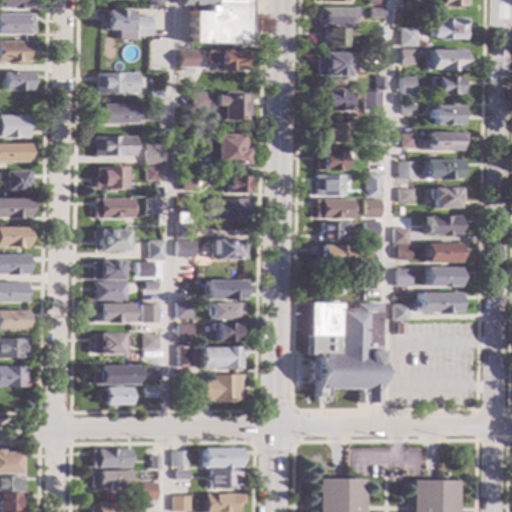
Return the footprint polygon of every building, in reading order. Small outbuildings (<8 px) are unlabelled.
[(30,0),(30,8),(0,8),(0,0),(30,0)] [(160,0),(160,8),(143,8),(143,0),(160,0)] [(242,0),(242,43),(185,43),(186,12),(200,12),(200,5),(174,5),(174,0),(242,0)] [(415,13),(400,13),(400,2),(415,1),(415,13)] [(353,25),(348,25),(348,28),(314,27),(314,8),(353,9),(353,25)] [(379,20),(364,19),(365,8),(366,8),(379,9),(379,20)] [(130,17),(146,17),(146,37),(129,37),(129,31),(99,30),(99,22),(94,22),(94,14),(100,14),(100,11),(130,11),(130,17)] [(29,33),(0,33),(0,14),(29,14),(29,33)] [(460,40),(432,40),(433,38),(424,38),(424,26),(427,26),(427,20),(461,20),(460,40)] [(341,33),(343,33),(342,40),(340,40),(340,47),(318,46),(319,29),(341,29),(341,33)] [(412,47),(395,47),(395,29),(412,29),(412,47)] [(377,51),(364,51),(364,36),(377,36),(377,51)] [(25,42),(32,42),(32,54),(25,54),(26,63),(0,63),(0,41),(25,41),(25,42)] [(239,69),(227,69),(227,71),(214,72),(214,70),(205,70),(205,62),(202,62),(202,51),(238,50),(239,69)] [(410,65),(395,65),(395,50),(410,50),(410,65)] [(457,70),(449,70),(449,72),(432,72),(432,70),(418,70),(418,62),(423,62),(423,50),(457,50),(457,70)] [(192,68),(173,68),(173,51),(191,51),(192,68)] [(344,77),(317,77),(317,76),(312,76),(312,54),(344,53),(344,77)] [(30,90),(0,90),(0,73),(30,73),(30,90)] [(132,78),(138,78),(138,88),(131,88),(131,93),(91,94),(91,74),(131,73),(132,78)] [(381,91),(371,91),(371,83),(366,83),(366,77),(381,77),(381,91)] [(460,95),(432,95),(432,86),(427,86),(426,78),(460,77),(460,95)] [(410,95),(394,95),(394,78),(411,78),(410,95)] [(159,102),(145,102),(145,92),(159,92),(159,102)] [(341,95),(347,94),(348,106),(341,106),(341,110),(314,111),(313,93),(341,92),(341,95)] [(376,111),(358,110),(359,92),(377,93),(376,111)] [(203,110),(185,110),(185,93),(203,93),(203,110)] [(245,120),(217,120),(217,106),(210,106),(210,95),(245,95),(245,120)] [(131,124),(91,124),(91,105),(131,105),(131,124)] [(154,121),(137,121),(137,105),(154,105),(154,121)] [(411,115),(396,115),(397,106),(411,106),(411,115)] [(460,125),(428,125),(428,120),(424,120),(424,110),(429,110),(429,107),(460,106),(460,125)] [(22,127),(25,127),(25,139),(0,138),(0,116),(22,116),(22,127)] [(375,138),(360,138),(361,121),(376,122),(375,138)] [(340,143),(313,142),(313,124),(340,124),(340,143)] [(459,151),(420,151),(420,149),(395,149),(395,135),(411,135),(411,142),(420,143),(420,141),(423,141),(423,133),(459,133),(459,151)] [(237,149),(244,149),(244,165),(211,166),(211,154),(196,154),(196,136),(237,136),(237,149)] [(129,156),(90,157),(90,137),(129,137),(129,156)] [(26,162),(0,162),(0,144),(26,144),(26,162)] [(159,145),(159,165),(139,165),(139,145),(159,145)] [(376,161),(361,161),(361,151),(364,152),(376,152),(376,161)] [(340,153),(345,153),(345,159),(339,159),(340,170),(313,170),(312,153),(339,152),(340,153)] [(455,179),(448,179),(448,181),(431,181),(431,179),(419,179),(419,160),(455,160),(455,179)] [(410,180),(393,180),(394,163),(410,163),(410,180)] [(122,189),(89,189),(89,177),(93,177),(93,167),(122,167),(122,189)] [(156,182),(141,182),(141,168),(156,168),(156,182)] [(27,190),(0,190),(0,172),(27,172),(27,190)] [(375,198),(362,198),(362,190),(361,190),(361,175),(376,175),(375,198)] [(339,196),(310,196),(310,176),(339,176),(339,196)] [(191,191),(177,191),(177,177),(191,177),(191,191)] [(248,194),(223,193),(223,186),(217,186),(217,177),(248,177),(248,194)] [(454,209),(429,209),(429,199),(423,199),(423,190),(427,190),(427,188),(454,188),(454,209)] [(408,203),(394,203),(394,190),(408,190),(408,203)] [(22,218),(0,219),(0,199),(22,199),(22,218)] [(128,219),(89,219),(89,200),(128,199),(128,219)] [(243,221),(211,221),(211,228),(199,228),(199,199),(243,199),(243,221)] [(156,214),(140,214),(140,200),(156,200),(156,214)] [(348,219),(311,220),(311,201),(348,200),(348,219)] [(376,219),(359,218),(359,200),(374,201),(376,201),(376,219)] [(185,222),(188,222),(188,239),(170,239),(170,222),(173,222),(174,213),(186,213),(185,222)] [(452,217),(456,217),(456,235),(452,235),(422,236),(422,234),(417,234),(417,225),(421,225),(421,217),(452,217)] [(344,241),(313,241),(312,233),(317,233),(317,223),(344,223),(344,241)] [(374,237),(358,236),(358,223),(374,223),(374,237)] [(25,247),(17,247),(17,248),(0,248),(0,228),(26,228),(25,247)] [(404,244),(388,244),(388,228),(404,229),(404,244)] [(123,252),(94,252),(94,251),(93,251),(93,240),(88,240),(88,230),(123,230),(123,252)] [(159,260),(143,260),(143,241),(159,242),(159,260)] [(191,258),(171,258),(171,241),(191,241),(191,258)] [(242,260),(206,260),(206,241),(242,241),(242,260)] [(454,255),(457,255),(457,262),(420,263),(420,244),(454,244),(454,255)] [(347,264),(311,265),(311,246),(346,245),(347,264)] [(407,261),(391,260),(392,245),(407,246),(407,261)] [(25,264),(21,264),(21,275),(13,275),(13,276),(0,276),(0,255),(25,256),(25,264)] [(121,269),(117,269),(117,281),(87,281),(87,261),(121,261),(121,269)] [(149,278),(132,278),(132,262),(149,262),(149,278)] [(457,287),(420,287),(420,269),(457,269),(457,287)] [(406,283),(392,283),(392,270),(406,270),(406,283)] [(373,290),(358,289),(359,274),(373,274),(373,290)] [(338,277),(338,295),(317,295),(317,276),(338,277)] [(241,299),(230,299),(230,302),(216,301),(216,300),(200,300),(200,281),(242,281),(241,299)] [(153,282),(153,290),(137,290),(137,282),(153,282)] [(121,301),(89,301),(88,283),(121,283),(121,301)] [(22,301),(0,301),(0,284),(22,284),(22,301)] [(457,313),(444,313),(444,315),(429,315),(429,313),(411,313),(411,293),(457,293),(457,313)] [(126,322),(114,323),(114,324),(99,324),(99,323),(92,323),(92,313),(89,313),(89,304),(126,304),(126,322)] [(187,319),(171,319),(171,304),(187,304),(187,319)] [(240,320),(207,320),(207,304),(240,304),(240,320)] [(375,391),(374,390),(374,404),(356,404),(356,389),(323,389),(323,403),(312,403),(312,380),(305,380),(306,363),(312,363),(312,356),(304,356),(305,305),(336,305),(336,309),(350,309),(350,304),(376,304),(375,391)] [(154,323),(154,305),(137,305),(138,324),(154,323)] [(404,322),(387,321),(387,306),(404,306),(404,322)] [(24,330),(0,330),(0,312),(24,312),(24,330)] [(401,336),(393,336),(393,323),(401,323),(401,336)] [(238,343),(210,343),(210,331),(206,331),(206,324),(239,324),(238,343)] [(189,337),(173,337),(173,325),(189,325),(189,337)] [(117,336),(123,336),(123,347),(117,347),(118,355),(88,356),(87,335),(117,334),(117,336)] [(154,350),(138,350),(137,335),(154,335),(154,350)] [(24,359),(0,359),(0,339),(24,339),(24,359)] [(187,368),(173,368),(173,346),(187,346),(187,368)] [(239,357),(236,357),(236,369),(196,369),(196,348),(239,348),(239,357)] [(131,385),(88,385),(88,367),(131,366),(131,385)] [(155,380),(140,380),(140,366),(155,366),(155,380)] [(18,379),(23,379),(23,388),(0,388),(0,367),(18,367),(18,379)] [(239,403),(207,402),(207,401),(192,401),(192,385),(197,386),(197,378),(206,378),(206,375),(239,375),(239,403)] [(153,398),(138,398),(138,387),(153,387),(153,398)] [(125,388),(125,405),(99,406),(99,402),(93,402),(93,392),(99,392),(99,388),(125,388)] [(238,468),(224,468),(224,470),(216,470),(216,468),(198,468),(197,449),(238,449),(238,468)] [(126,468),(87,468),(87,450),(126,450),(126,468)] [(183,468),(168,468),(168,452),(183,452),(183,468)] [(0,453),(16,453),(16,474),(0,474),(0,453)] [(156,470),(146,470),(146,456),(156,456),(156,470)] [(239,488),(205,489),(205,470),(239,470),(239,488)] [(125,489),(87,490),(87,471),(125,471),(125,489)] [(185,480),(171,480),(171,471),(184,471),(185,471),(185,480)] [(12,481),(19,481),(19,492),(0,492),(0,476),(12,476),(12,481)] [(358,511),(312,511),(312,509),(313,479),(335,480),(358,480),(358,509),(358,511)] [(452,511),(406,511),(406,509),(406,481),(429,481),(452,482),(452,510),(452,511)] [(153,500),(137,500),(138,486),(153,486),(153,500)] [(19,511),(0,511),(0,494),(19,494),(19,511)] [(241,504),(234,504),(234,511),(201,511),(201,494),(241,494),(241,504)] [(185,498),(184,511),(166,511),(166,498),(185,498)] [(123,511),(87,511),(87,504),(91,504),(91,503),(123,503),(123,511)]
